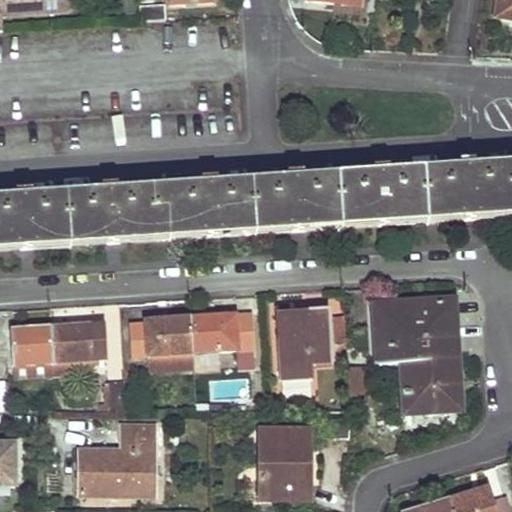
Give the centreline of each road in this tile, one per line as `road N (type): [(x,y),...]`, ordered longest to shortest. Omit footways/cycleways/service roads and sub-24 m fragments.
road 1 (residential): [(0,291),(447,263),(493,280),(511,331)]
road 2 (residential): [(264,162),(0,179)]
road 3 (residential): [(468,84),(341,76),(262,51)]
road 4 (residential): [(264,162),(471,146)]
road 5 (residential): [(365,511),(376,483),(392,473),(511,430)]
